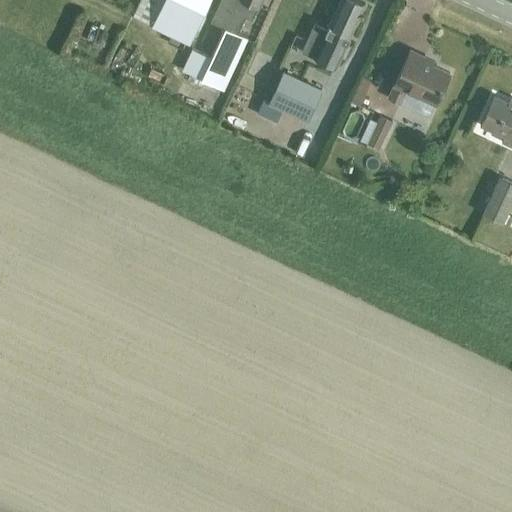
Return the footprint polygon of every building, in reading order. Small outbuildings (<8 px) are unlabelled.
[(137,0),(131,14),(188,41),(207,0),(137,0)] [(220,0),(211,21),(225,27),(211,57),(192,48),(182,70),(223,88),(247,37),(238,33),(245,16),(252,19),(260,0),(220,0)] [(340,0),(314,57),(331,65),(336,67),(341,55),(344,55),(348,47),(346,45),(347,43),(345,42),(348,35),(350,36),(365,4),(356,0),(340,0)] [(388,98),(400,103),(407,89),(436,102),(450,73),(433,65),(435,62),(410,50),(388,98)] [(270,101),(307,118),(320,89),(283,72),(270,101)] [(501,142),(511,146),(511,97),(509,102),(494,95),(480,125),(504,136),(501,142)] [(379,112),(373,124),(370,123),(362,139),(378,147),(392,118),(379,112)] [(511,181),(500,176),(483,213),(502,222),(511,200),(511,181)]
